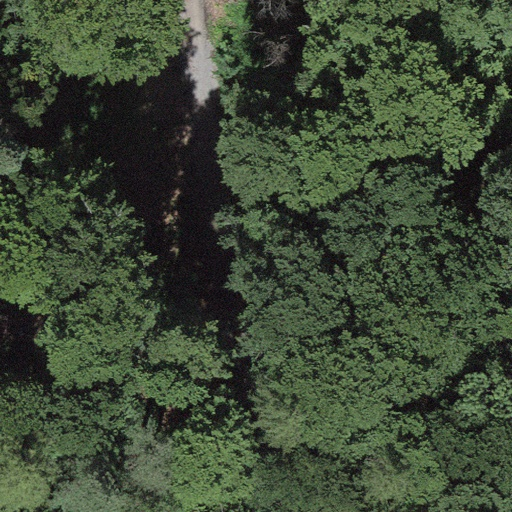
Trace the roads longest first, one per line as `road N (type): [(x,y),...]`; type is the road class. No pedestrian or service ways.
road 1 (track): [(279,511),(247,397),(201,0)]
road 2 (track): [(373,511),(247,397),(0,319)]
